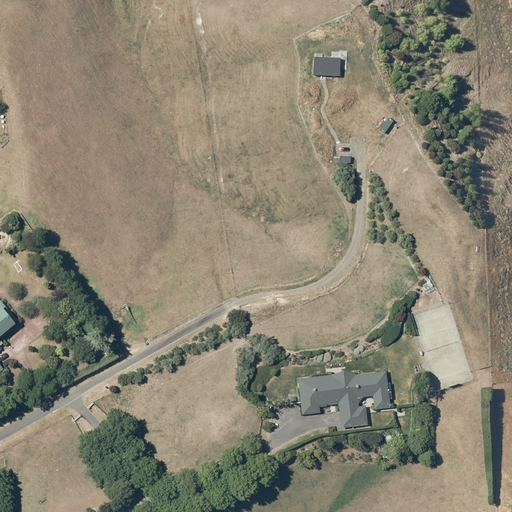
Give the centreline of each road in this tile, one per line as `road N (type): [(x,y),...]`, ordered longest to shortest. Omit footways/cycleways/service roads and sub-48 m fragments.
road 1 (unknown): [(72,393),(143,487),(166,498),(290,432)]
road 2 (unclassified): [(0,434),(221,309)]
